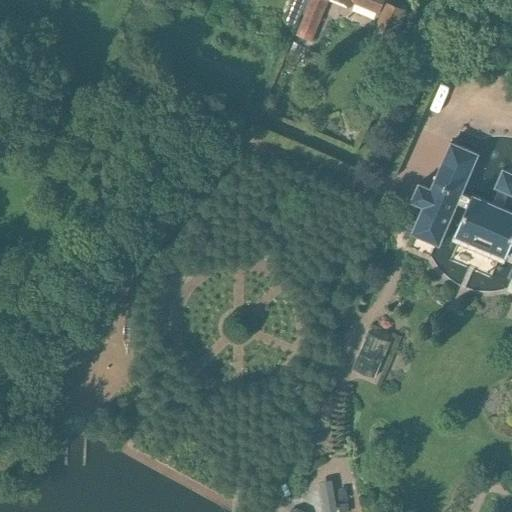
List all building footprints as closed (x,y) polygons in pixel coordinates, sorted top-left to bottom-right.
[(301,14),(306,0),(290,0),(283,20),(296,26),(301,14)] [(306,0),(301,14),(303,15),(296,34),(311,41),(328,0),(306,0)] [(381,5),(382,0),(340,0),(351,4),(353,1),(383,13),(375,31),(394,39),(405,12),(386,4),(385,7),(381,5)] [(221,14),(217,22),(225,25),(228,17),(221,14)] [(461,193),(478,154),(464,148),(450,142),(430,189),(418,184),(410,202),(422,207),(411,234),(434,243),(439,246),(457,203),(467,207),(464,213),(462,217),(455,234),(452,241),(456,243),(499,261),(503,263),(505,259),(511,262),(511,267),(509,276),(511,277),(511,212),(502,208),(508,193),(511,194),(511,173),(507,171),(503,169),(495,187),(499,189),(493,204),(472,195),(471,197),(461,193)] [(369,338),(356,372),(377,380),(390,346),(369,338)] [(340,511),(337,488),(323,490),(326,511),(340,511)]
